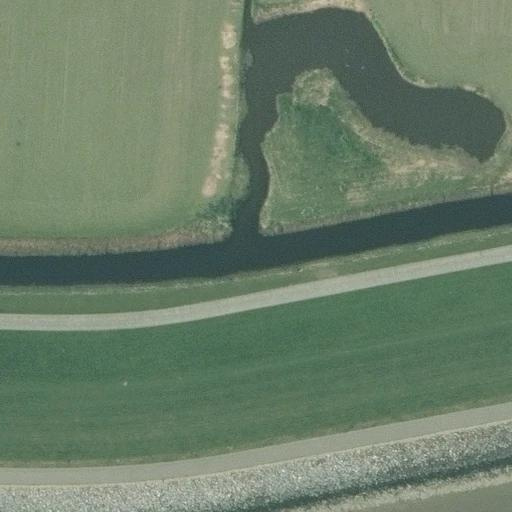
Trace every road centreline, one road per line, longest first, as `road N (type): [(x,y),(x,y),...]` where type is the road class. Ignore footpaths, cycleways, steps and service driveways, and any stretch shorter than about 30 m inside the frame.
road 1 (unclassified): [(0,468),(171,473),(511,410)]
road 2 (unclassified): [(511,262),(175,324),(0,329)]
